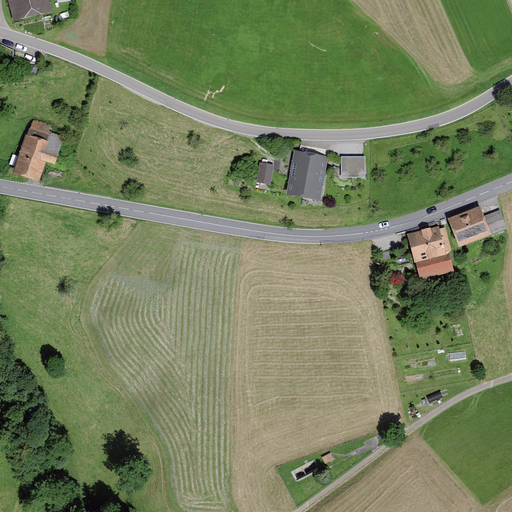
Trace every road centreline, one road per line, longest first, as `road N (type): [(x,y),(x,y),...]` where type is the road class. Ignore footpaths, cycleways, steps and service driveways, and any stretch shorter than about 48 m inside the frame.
road 1 (tertiary): [(0,28),(198,110),(306,131),(431,122),(511,82)]
road 2 (secondary): [(0,186),(322,236),(414,220),(511,182)]
